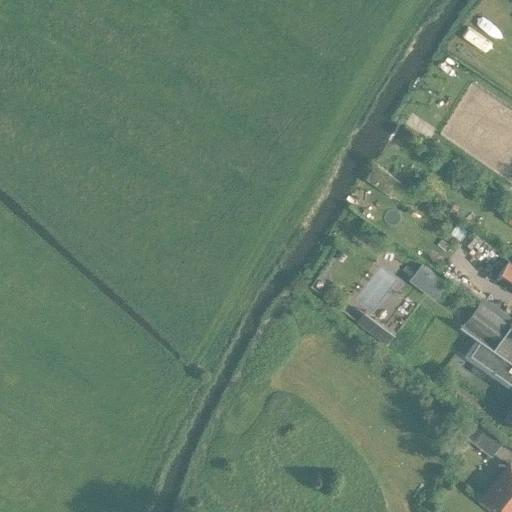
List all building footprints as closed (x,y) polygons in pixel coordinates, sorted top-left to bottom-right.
[(407,186),(375,163),(365,176),(398,199),(407,186)] [(481,336),(470,351),(511,380),(511,416),(511,419),(511,356),(494,344),(511,321),(479,298),(462,322),(460,320),(460,321),(481,336)] [(395,335),(365,310),(357,320),(387,344),(395,335)] [(503,439),(478,418),(465,434),(490,455),(503,439)] [(511,511),(511,467),(507,463),(480,497),(498,511),(511,511)]
